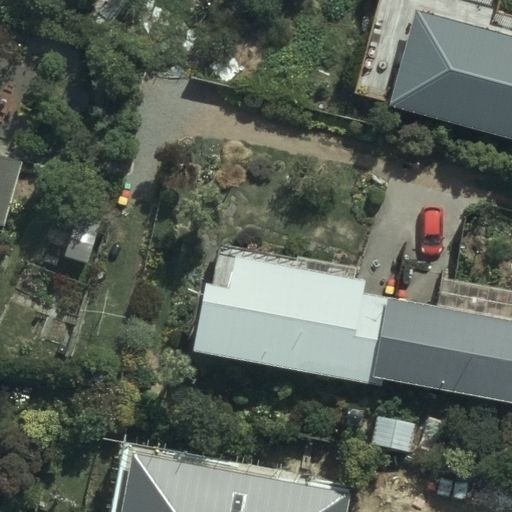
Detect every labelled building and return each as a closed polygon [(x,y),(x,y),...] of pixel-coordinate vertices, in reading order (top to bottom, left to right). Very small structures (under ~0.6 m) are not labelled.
[(502,11),(461,0),(382,0),(352,109),(511,153),(511,31),(498,27),(502,11)] [(0,217),(11,184),(0,180),(0,217)] [(367,295),(223,266),(217,295),(209,293),(194,366),(370,401),(372,389),(511,417),(511,332),(388,308),(387,315),(364,311),(367,295)] [(155,491),(131,486),(125,511),(308,511),(157,481),(155,491)] [(463,511),(467,496),(392,482),(386,511),(463,511)]
